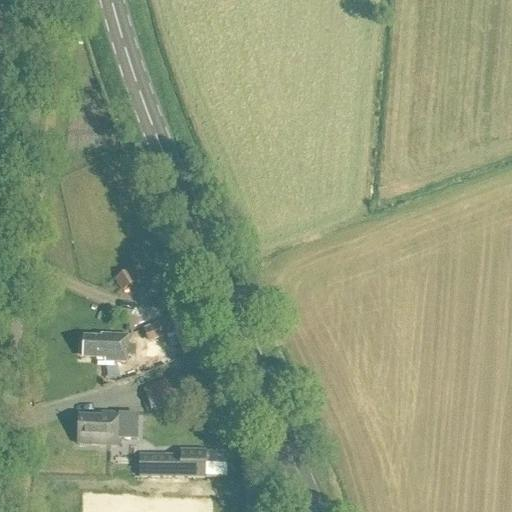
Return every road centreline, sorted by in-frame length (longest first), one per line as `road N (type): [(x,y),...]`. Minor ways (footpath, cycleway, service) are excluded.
road 1 (secondary): [(310,511),(111,0)]
road 2 (unclassified): [(4,511),(13,370)]
